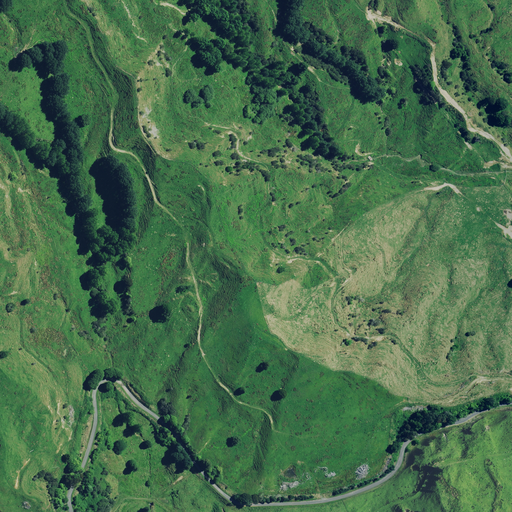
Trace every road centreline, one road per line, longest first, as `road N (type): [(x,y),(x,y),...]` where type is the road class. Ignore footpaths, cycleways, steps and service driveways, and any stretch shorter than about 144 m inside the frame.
road 1 (unclassified): [(69,511),(93,383),(116,376),(231,502),(320,499),(370,485),(409,439),(511,401)]
road 2 (track): [(197,0),(226,119),(240,154),(260,170),(272,224),(288,254),(321,258),(338,283),(328,312),(349,334),(393,333),(431,383),(511,380)]
